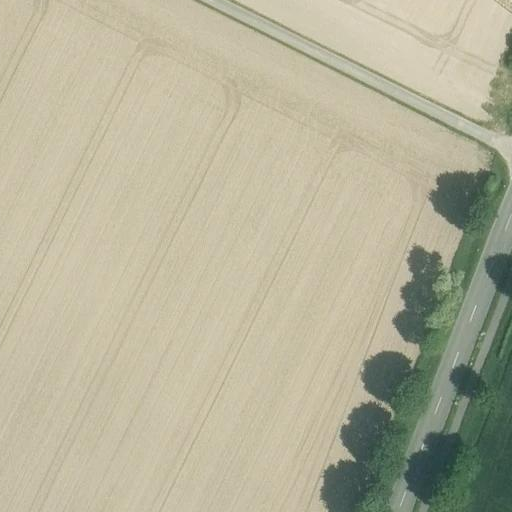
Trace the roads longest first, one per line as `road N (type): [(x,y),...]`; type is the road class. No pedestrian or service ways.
road 1 (unclassified): [(210,0),(511,150)]
road 2 (secondary): [(511,213),(397,511)]
